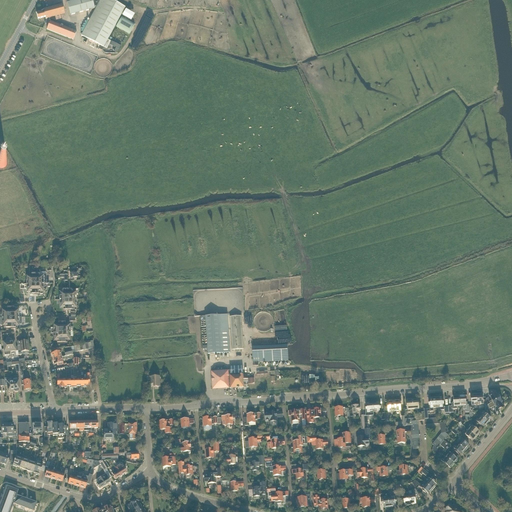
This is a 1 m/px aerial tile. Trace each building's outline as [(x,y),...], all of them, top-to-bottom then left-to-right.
[(77,0),(67,3),(70,15),(94,8),(94,6),(97,8),(81,36),(83,37),(82,38),(85,40),(84,42),(86,43),(88,39),(101,46),(100,49),(102,50),(125,8),(110,0),(77,0)] [(65,14),(62,5),(62,4),(43,9),(44,10),(43,10),(36,13),(38,19),(45,17),(46,19),(49,18),(50,21),(47,29),(73,40),(76,31),(56,23),(54,16),(65,14)] [(111,43),(110,46),(116,49),(114,53),(118,55),(121,48),(111,43)] [(66,310),(68,310),(68,300),(60,300),(61,308),(63,308),(63,311),(66,311),(66,310)] [(1,313),(0,313),(0,317),(0,318),(1,318),(2,318),(3,318),(5,318),(10,318),(10,308),(8,308),(8,307),(5,307),(5,309),(5,310),(3,310),(3,313),(1,313)] [(220,315),(206,316),(206,327),(206,329),(207,343),(208,346),(208,349),(208,354),(230,353),(228,315),(220,315)] [(233,350),(244,349),(241,316),(230,317),(233,350)] [(0,318),(0,317),(0,324),(1,326),(3,326),(3,325),(6,325),(6,326),(6,329),(8,329),(8,328),(10,328),(11,328),(10,318),(5,318),(3,318),(2,318),(1,318),(0,318)] [(18,317),(10,318),(11,328),(13,328),(13,329),(16,329),(16,326),(16,325),(18,325),(18,324),(21,323),(21,317),(18,317)] [(70,340),(70,335),(72,335),(72,332),(70,332),(62,333),(62,343),(65,343),(65,344),(67,344),(67,340),(70,340)] [(14,341),(13,341),(13,340),(10,341),(10,342),(9,342),(10,352),(18,351),(17,347),(15,347),(14,341)] [(29,351),(28,342),(28,341),(20,342),(20,346),(17,346),(17,347),(18,351),(18,355),(22,355),(21,352),(29,351)] [(259,362),(289,361),(288,345),(252,347),(254,366),(259,366),(259,362)] [(62,357),(60,352),(60,348),(54,349),(54,353),(52,354),(51,354),(52,357),(53,359),(62,357)] [(62,363),(63,362),(62,357),(53,359),(53,361),(53,362),(53,364),(54,364),(56,364),(57,367),(63,365),(62,363)] [(22,369),(26,369),(25,362),(19,362),(19,363),(19,365),(20,372),(21,385),(22,385),(23,385),(23,386),(24,386),(24,390),(27,390),(28,391),(29,390),(30,390),(31,389),(30,384),(31,383),(30,382),(30,381),(26,381),(26,378),(25,378),(24,375),(23,375),(22,369)] [(246,375),(246,365),(231,366),(232,375),(233,375),(233,376),(234,388),(247,387),(246,379),(251,378),(251,374),(246,375)] [(226,370),(226,368),(224,367),(216,367),(214,368),(214,371),(212,371),(213,389),(232,388),(231,376),(232,376),(232,375),(229,376),(229,370),(226,370)] [(160,387),(160,386),(160,376),(154,377),(154,376),(151,377),(151,384),(154,384),(154,387),(160,387)] [(498,396),(497,395),(495,391),(489,394),(492,401),(489,402),(489,398),(486,399),(487,406),(501,399),(499,396),(498,395),(498,396)] [(457,406),(460,406),(459,396),(456,396),(456,397),(454,397),(454,401),(454,403),(453,403),(453,404),(452,404),(452,407),(449,407),(449,413),(453,413),(453,409),(457,409),(457,406)] [(440,398),(440,397),(436,398),(437,408),(441,407),(441,409),(443,409),(443,407),(444,407),(444,401),(442,401),(442,398),(440,398)] [(418,400),(416,400),(416,399),(413,399),(414,410),(417,409),(417,412),(421,412),(420,406),(419,406),(419,405),(419,404),(419,403),(418,400)] [(502,402),(503,402),(501,399),(487,406),(488,406),(488,408),(494,404),(497,410),(503,407),(501,403),(502,402)] [(394,401),(393,401),(393,400),(389,401),(389,402),(388,402),(388,410),(385,411),(385,413),(381,413),(382,420),(385,420),(385,421),(389,421),(388,412),(395,411),(394,401)] [(404,409),(401,410),(400,401),(394,401),(395,411),(401,411),(401,417),(405,416),(404,409)] [(360,407),(359,407),(359,406),(352,406),(353,410),(351,410),(351,411),(349,411),(349,417),(353,417),(353,414),(360,414),(360,413),(361,413),(361,411),(360,407)] [(343,416),(343,408),(343,407),(335,408),(336,417),(343,416)] [(313,411),(306,411),(307,424),(314,423),(314,418),(321,418),(321,412),(327,412),(327,408),(313,409),(313,411)] [(293,411),(289,411),(289,416),(291,416),(292,420),(292,425),(300,424),(300,420),(299,417),(302,417),(303,419),(303,420),(306,420),(305,416),(305,410),(295,411),(293,411)] [(269,413),(265,413),(266,422),(270,422),(277,421),(277,416),(283,416),(283,412),(277,413),(277,412),(269,413)] [(487,414),(486,415),(484,412),(480,417),(488,423),(490,421),(490,420),(491,418),(488,416),(489,416),(487,414)] [(248,418),(244,418),(245,426),(249,426),(249,423),(252,423),(256,423),(256,420),(261,420),(261,413),(252,414),(249,414),(247,414),(248,418)] [(239,416),(236,416),(236,415),(222,416),(222,421),(223,421),(223,425),(233,425),(233,419),(239,418),(239,416)] [(206,418),(203,418),(204,427),(204,430),(212,430),(212,424),(214,424),(217,424),(217,417),(211,418),(211,417),(208,417),(206,418)] [(486,426),(488,423),(480,417),(476,421),(479,423),(479,424),(481,425),(484,427),(485,425),(486,426)] [(184,419),(181,420),(182,429),(183,428),(186,428),(190,428),(189,424),(195,424),(195,419),(189,420),(189,419),(186,419),(184,419)] [(170,426),(174,425),(173,420),(170,420),(170,421),(167,421),(160,421),(160,430),(165,430),(166,434),(172,433),(171,428),(168,428),(168,424),(170,424),(170,426)] [(109,429),(104,429),(104,439),(105,439),(113,438),(113,436),(117,436),(116,432),(117,432),(117,424),(117,421),(113,421),(113,423),(108,424),(108,428),(109,428),(109,429)] [(29,423),(18,424),(19,424),(19,442),(28,442),(29,442),(29,435),(29,424),(29,423)] [(42,423),(32,423),(33,437),(41,437),(42,437),(42,423)] [(53,424),(51,424),(51,423),(47,423),(47,427),(44,427),(44,434),(45,441),(48,441),(48,435),(53,435),(53,424)] [(135,434),(137,434),(137,423),(128,424),(129,434),(133,434),(133,439),(136,439),(135,434)] [(62,425),(56,425),(56,424),(53,424),(53,435),(53,436),(58,436),(58,439),(63,439),(63,443),(66,443),(66,435),(64,435),(63,430),(63,426),(62,426),(62,425)] [(412,432),(412,429),(412,426),(409,426),(409,430),(397,431),(397,435),(398,444),(406,443),(405,432),(412,432)] [(476,428),(475,428),(472,426),(469,430),(477,437),(479,434),(478,434),(480,432),(477,429),(476,428)] [(477,437),(469,430),(466,428),(463,433),(463,434),(464,435),(465,435),(468,437),(468,438),(469,439),(470,438),(473,441),(474,439),(477,437)] [(337,440),(334,440),(335,444),(335,447),(338,447),(338,448),(339,448),(342,448),(346,448),(346,444),(352,443),(351,433),(341,434),(341,439),(339,439),(337,439),(337,440)] [(251,439),(249,439),(249,442),(250,448),(251,448),(254,447),(257,447),(257,441),(263,441),(263,439),(263,435),(257,435),(258,439),(257,439),(257,438),(253,439),(251,439)] [(386,445),(385,436),(377,436),(378,445),(386,445)] [(297,441),(293,441),(294,454),(302,453),(302,446),(304,446),(304,445),(308,444),(307,440),(307,437),(303,437),(297,438),(297,441)] [(365,437),(357,438),(358,447),(366,446),(370,446),(369,438),(365,438),(365,437)] [(465,440),(464,441),(462,439),(458,444),(465,450),(468,448),(467,447),(469,445),(467,443),(467,442),(465,440)] [(271,443),(267,443),(268,449),(272,448),(272,449),(273,449),(276,449),(280,449),(279,446),(285,445),(285,440),(279,440),(275,440),(273,440),(271,440),(271,443)] [(315,441),(312,441),(313,446),(316,446),(316,450),(317,450),(320,450),(324,449),(323,446),(328,446),(328,441),(323,441),(323,440),(319,441),(317,441),(315,441)] [(197,443),(191,443),(191,442),(183,443),(183,446),(180,446),(180,452),(184,451),(184,452),(191,451),(191,445),(197,445),(197,443)] [(449,448),(447,447),(442,443),(440,445),(445,449),(445,452),(447,453),(444,456),(446,457),(454,464),(456,461),(457,459),(455,457),(455,456),(454,455),(453,455),(448,451),(449,448)] [(214,452),(220,452),(219,444),(214,444),(214,449),(206,450),(206,459),(214,458),(214,452)] [(463,453),(465,450),(458,444),(454,449),(456,450),(455,452),(458,454),(459,453),(461,455),(463,453)] [(438,449),(437,448),(434,446),(433,448),(433,451),(439,456),(442,453),(437,450),(438,449)] [(3,454),(0,462),(0,463),(6,465),(8,458),(9,456),(3,454)] [(24,456),(23,456),(20,455),(19,458),(16,457),(14,462),(13,466),(17,467),(19,467),(19,468),(24,456)] [(29,461),(30,458),(24,456),(19,468),(20,468),(22,468),(22,469),(26,470),(29,461)] [(242,456),(236,456),(228,456),(228,459),(225,459),(225,465),(229,464),(229,465),(237,465),(236,458),(242,458),(242,456)] [(265,465),(264,456),(259,457),(259,462),(251,462),(252,471),(259,471),(259,466),(265,465)] [(452,466),(454,464),(446,457),(444,460),(442,459),(441,460),(445,464),(445,465),(446,466),(447,465),(450,468),(452,466)] [(176,458),(170,458),(163,458),(163,467),(171,467),(171,466),(172,466),(172,467),(173,467),(175,467),(175,466),(177,465),(176,461),(177,461),(176,458)] [(40,461),(37,460),(36,463),(33,473),(33,472),(36,473),(35,473),(36,474),(35,475),(39,476),(39,475),(42,466),(39,464),(40,461)] [(104,471),(107,469),(101,460),(98,461),(104,471)] [(109,468),(105,460),(101,460),(107,469),(109,468)] [(36,463),(29,461),(26,470),(30,472),(30,471),(33,472),(32,473),(33,473),(36,463)] [(189,462),(178,463),(179,474),(185,474),(185,475),(186,475),(190,475),(193,475),(193,469),(193,467),(193,466),(192,466),(189,466),(189,462)] [(122,475),(127,473),(121,464),(115,468),(119,474),(121,473),(122,475)] [(51,478),(53,471),(54,467),(51,466),(50,470),(47,469),(45,477),(51,478)] [(281,466),(270,467),(270,472),(273,472),(274,476),(281,475),(281,472),(286,472),(286,467),(281,467),(281,466)] [(400,476),(408,475),(407,466),(400,467),(400,476)] [(309,470),(308,467),(303,467),(303,470),(292,470),(292,475),(296,474),(296,479),(301,479),(301,481),(302,482),(303,483),(304,483),(305,482),(305,481),(306,480),(305,475),(304,475),(303,470),(306,470),(307,472),(310,472),(309,470)] [(388,471),(394,471),(393,467),(377,468),(377,472),(380,472),(380,477),(388,476),(388,471)] [(121,473),(119,474),(115,468),(113,470),(114,471),(112,473),(114,476),(114,477),(115,477),(116,479),(122,475),(121,473)] [(216,478),(222,477),(221,468),(215,469),(216,474),(208,475),(208,478),(205,478),(205,484),(208,483),(208,484),(216,483),(216,478)] [(374,469),(367,470),(367,469),(360,470),(357,470),(358,478),(360,478),(360,479),(368,478),(368,472),(374,471),(374,469)] [(423,474),(426,477),(429,479),(431,476),(423,469),(420,474),(422,475),(423,474)] [(326,479),(325,471),(325,470),(317,471),(318,480),(326,479)] [(353,471),(347,471),(340,471),(340,480),(348,479),(348,476),(354,476),(353,471)] [(82,479),(82,477),(77,475),(76,477),(74,485),(79,487),(82,479)] [(107,478),(106,475),(103,476),(98,479),(99,482),(103,480),(105,483),(103,484),(104,486),(106,485),(107,484),(108,484),(107,484),(111,482),(109,480),(110,480),(109,479),(108,477),(107,478)] [(74,485),(76,477),(70,476),(68,483),(74,485)] [(88,481),(82,479),(79,487),(85,489),(88,481)] [(432,479),(431,480),(429,479),(425,483),(433,490),(435,487),(435,486),(436,485),(434,483),(435,482),(432,479)] [(420,484),(420,485),(415,480),(413,483),(415,488),(416,489),(419,486),(421,488),(423,490),(423,491),(425,493),(426,492),(428,494),(430,492),(430,493),(433,490),(425,483),(423,486),(420,484)] [(232,483),(230,483),(230,484),(231,492),(232,492),(235,492),(239,491),(238,487),(245,487),(244,485),(244,482),(241,482),(238,482),(234,483),(232,483)] [(255,488),(253,488),(253,497),(254,497),(261,496),(261,495),(267,495),(267,494),(267,493),(266,482),(266,483),(260,483),(261,487),(257,488),(255,488)] [(275,487),(267,488),(268,493),(269,493),(269,497),(272,496),(272,502),(276,501),(276,502),(277,502),(277,504),(281,503),(281,502),(283,502),(283,496),(289,496),(289,492),(283,493),(279,493),(277,493),(275,493),(275,492),(276,492),(275,487)] [(16,496),(17,493),(6,489),(1,501),(4,503),(0,511),(10,511),(13,505),(15,506),(15,505),(33,511),(36,503),(28,500),(26,499),(16,496)] [(412,491),(409,491),(409,495),(409,498),(410,505),(414,505),(414,504),(416,504),(416,502),(415,500),(416,499),(416,498),(415,498),(420,496),(416,489),(412,490),(412,491)] [(304,497),(298,498),(298,508),(307,507),(307,506),(312,506),(311,493),(304,493),(304,497)] [(396,497),(394,497),(394,495),(391,495),(392,497),(388,497),(390,508),(393,507),(396,506),(395,503),(397,503),(396,497)] [(320,496),(313,497),(314,502),(314,507),(320,507),(320,509),(321,509),(326,509),(328,509),(327,501),(327,500),(324,500),(322,500),(320,500),(320,496)] [(386,508),(390,508),(388,497),(381,498),(382,505),(383,505),(384,508),(386,507),(386,508)] [(375,498),(370,499),(370,498),(360,499),(360,503),(362,503),(363,508),(370,507),(370,503),(375,503),(375,498)] [(138,501),(137,499),(131,502),(133,505),(137,511),(142,508),(138,501)] [(344,500),(342,500),(343,509),(347,509),(350,509),(350,510),(354,509),(353,504),(350,505),(350,501),(350,500),(350,499),(346,500),(344,500)]
